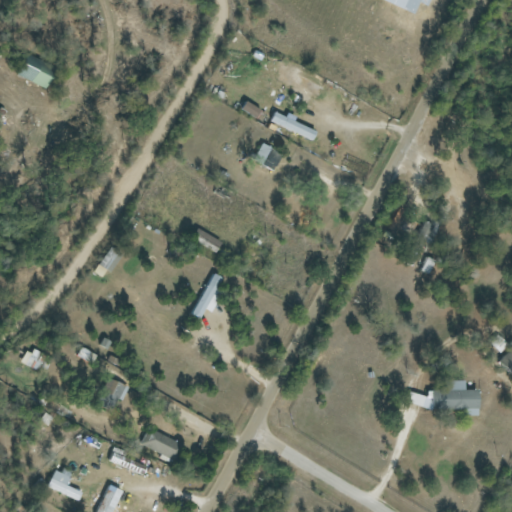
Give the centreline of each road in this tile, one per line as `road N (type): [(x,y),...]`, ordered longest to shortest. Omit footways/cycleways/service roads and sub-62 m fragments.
road 1 (tertiary): [(204,511),(482,0)]
road 2 (residential): [(0,344),(111,224),(153,139),(199,75),(216,40),(221,0)]
road 3 (residential): [(149,312),(199,394),(229,468)]
road 4 (residential): [(248,433),(379,511)]
